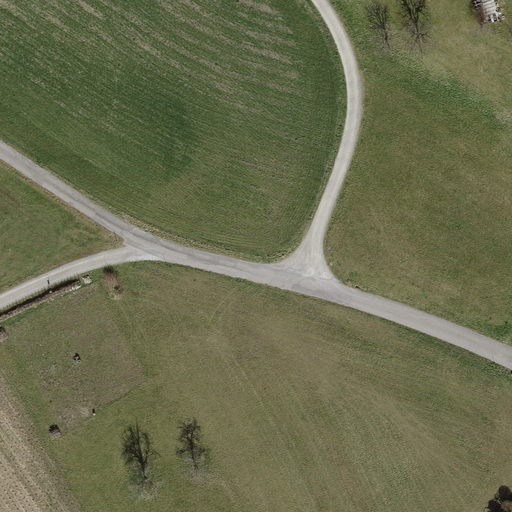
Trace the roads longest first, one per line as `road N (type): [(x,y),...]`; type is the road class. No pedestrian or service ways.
road 1 (track): [(303,282),(158,249),(0,148)]
road 2 (track): [(303,282),(359,122),(362,71),(344,22),(326,0)]
road 3 (track): [(511,359),(303,282)]
road 4 (track): [(0,300),(158,249)]
